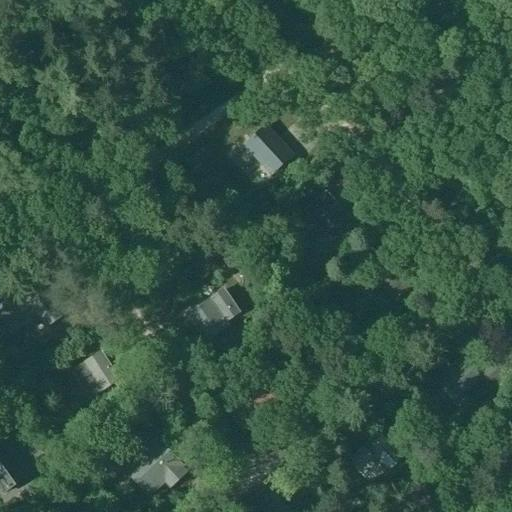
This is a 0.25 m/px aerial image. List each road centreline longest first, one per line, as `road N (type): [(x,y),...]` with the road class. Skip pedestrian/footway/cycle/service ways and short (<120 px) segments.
road 1 (track): [(219,0),(511,303)]
road 2 (track): [(215,511),(299,448),(483,274)]
road 3 (track): [(283,67),(0,265)]
road 4 (track): [(242,488),(70,215)]
